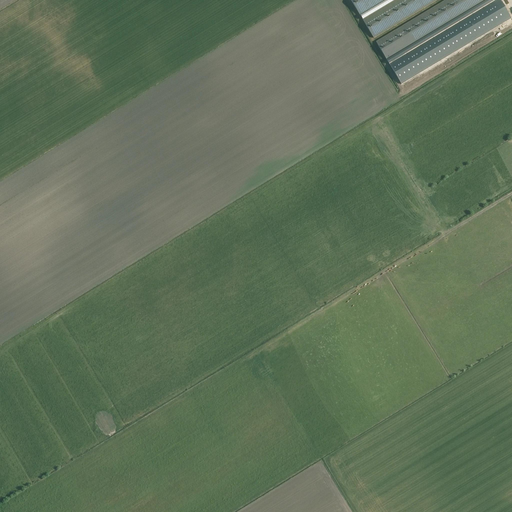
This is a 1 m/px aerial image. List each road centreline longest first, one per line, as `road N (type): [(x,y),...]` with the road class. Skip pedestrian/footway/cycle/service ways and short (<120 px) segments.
road 1 (track): [(386,272),(511,194)]
road 2 (track): [(511,25),(403,93)]
